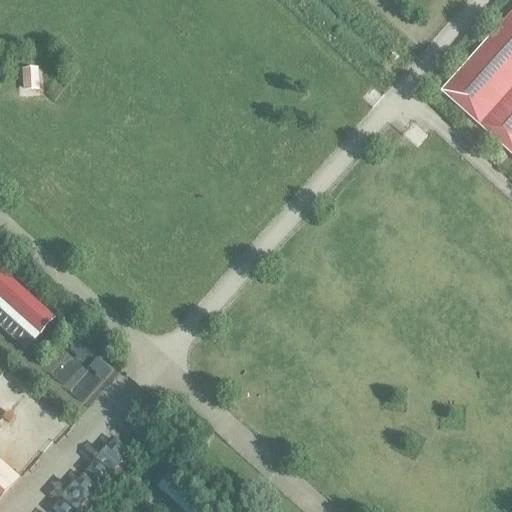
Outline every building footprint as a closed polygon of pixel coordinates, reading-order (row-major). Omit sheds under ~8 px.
[(511,14),(441,94),(511,158),(511,14)] [(21,69),(22,89),(39,88),(38,67),(21,69)] [(0,321),(27,346),(54,316),(0,266),(0,321)] [(90,367),(103,379),(110,370),(97,359),(90,367)] [(79,511),(113,472),(125,481),(133,471),(123,463),(132,452),(114,437),(52,511),(79,511)] [(0,504),(21,481),(0,462),(0,504)] [(206,511),(169,478),(157,492),(179,511),(206,511)]
